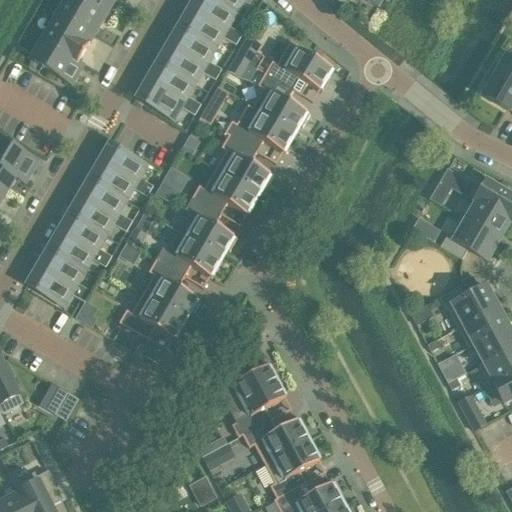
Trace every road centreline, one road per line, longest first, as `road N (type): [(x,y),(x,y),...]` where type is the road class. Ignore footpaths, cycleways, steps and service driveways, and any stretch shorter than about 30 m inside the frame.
road 1 (residential): [(389,511),(260,268),(375,62)]
road 2 (residential): [(166,0),(0,290)]
road 3 (residential): [(375,62),(454,126),(511,157)]
